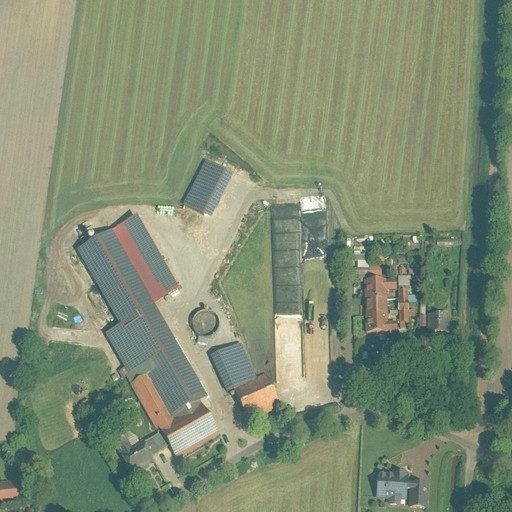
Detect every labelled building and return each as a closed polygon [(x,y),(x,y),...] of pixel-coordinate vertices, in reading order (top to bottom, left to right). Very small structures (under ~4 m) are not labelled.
[(238,176),(209,162),(188,206),(217,220),(238,176)] [(323,209),(302,208),(301,238),(300,254),(313,255),(313,246),(323,246),(324,238),(321,238),(321,233),(323,209)] [(446,222),(446,231),(464,232),(464,222),(446,222)] [(126,328),(110,337),(180,460),(222,436),(202,402),(209,398),(117,233),(83,252),(126,328)] [(383,282),(382,267),(371,267),(371,279),(375,279),(375,282),(383,282)] [(397,283),(367,282),(365,334),(396,334),(397,325),(387,325),(388,292),(396,293),(397,283)] [(218,325),(219,321),(218,317),(217,314),(216,313),(212,310),(209,309),(206,309),(202,310),(200,312),(198,313),(197,315),(196,317),(195,320),(195,322),(196,326),(197,327),(199,330),(202,332),(203,333),(206,333),(208,333),(211,333),(213,332),(216,329),(217,327),(218,325)] [(427,315),(426,334),(448,335),(448,316),(427,315)] [(269,373),(258,378),(244,345),(213,358),(228,393),(238,389),(248,414),(281,401),(269,373)] [(126,370),(120,374),(123,380),(130,376),(126,370)] [(130,432),(116,440),(135,472),(161,457),(151,438),(138,446),(130,432)] [(398,478),(380,477),(379,500),(392,501),(392,506),(404,507),(404,501),(414,502),(414,485),(415,479),(412,479),(412,474),(398,474),(398,478)] [(0,480),(0,505),(18,505),(16,479),(0,480)] [(413,509),(430,509),(431,486),(414,485),(414,502),(413,509)]
